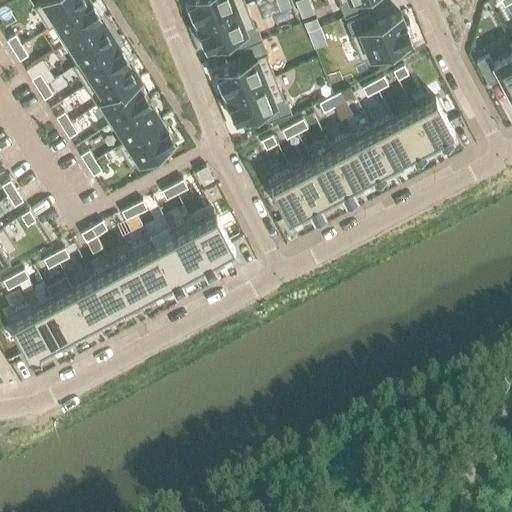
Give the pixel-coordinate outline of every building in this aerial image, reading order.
[(37,0),(31,4),(44,23),(81,0),(37,0)] [(81,0),(44,23),(46,26),(50,24),(61,41),(104,14),(100,8),(103,7),(98,0),(81,0)] [(187,0),(188,0),(184,2),(189,14),(193,13),(196,21),(245,2),(244,0),(187,0)] [(339,0),(340,1),(338,2),(344,15),(366,6),(363,0),(339,0)] [(245,2),(196,21),(200,30),(197,31),(201,44),(205,42),(207,47),(234,35),(238,46),(261,37),(255,23),(254,23),(245,2)] [(368,11),(346,20),(351,32),(350,33),(360,58),(384,48),(384,49),(388,52),(397,48),(398,43),(411,37),(410,35),(414,34),(409,20),(405,22),(401,12),(385,18),(378,21),(373,23),(368,11)] [(104,14),(61,41),(72,60),(116,33),(104,14)] [(15,33),(6,38),(12,48),(21,43),(15,33)] [(72,60),(69,62),(82,83),(129,54),(132,52),(125,41),(122,43),(116,33),(72,60)] [(217,73),(213,74),(219,88),(223,86),(225,93),(274,74),(266,52),(267,51),(261,37),(238,46),(243,59),(215,70),(217,73)] [(21,43),(12,48),(19,58),(28,53),(21,43)] [(488,53),(476,60),(488,82),(500,76),(511,99),(511,51),(493,61),(488,53)] [(129,54),(82,83),(96,105),(139,78),(143,76),(129,54)] [(403,63),(392,68),(397,77),(408,72),(403,63)] [(39,71),(30,77),(37,87),(45,81),(39,71)] [(383,73),(372,79),(377,88),(388,82),(383,73)] [(274,74),(225,93),(229,101),(226,103),(230,117),(235,115),(236,116),(234,116),(236,121),(264,109),(268,119),(291,110),(285,95),(283,96),(274,74)] [(139,78),(96,105),(107,121),(110,119),(110,121),(151,96),(139,78)] [(372,79),(361,85),(366,94),(377,88),(372,79)] [(45,81),(37,87),(43,97),(52,92),(45,81)] [(340,89),(329,95),(334,104),(344,98),(340,89)] [(329,95),(318,101),(323,110),(334,104),(329,95)] [(435,95),(413,107),(432,144),(440,140),(440,141),(452,134),(455,133),(435,95)] [(151,96),(110,121),(120,136),(114,140),(116,145),(163,116),(151,96)] [(391,113),(390,113),(412,155),(413,155),(425,149),(425,148),(432,144),(413,107),(394,117),(391,113)] [(64,109),(55,115),(62,125),(70,120),(64,109)] [(390,113),(371,124),(393,165),(394,164),(400,162),(412,155),(390,113)] [(163,116),(116,145),(127,163),(176,136),(163,116)] [(302,116),(291,122),(296,130),(307,125),(302,116)] [(70,120),(62,125),(68,135),(77,130),(70,120)] [(291,122),(281,127),(286,136),(296,130),(291,122)] [(351,134),(350,135),(372,176),(373,176),(385,169),(391,166),(393,165),(371,124),(351,134)] [(349,130),(327,142),(331,150),(351,187),(353,187),(354,186),(359,183),(372,176),(350,135),(351,134),(349,130)] [(271,132),(261,138),(265,147),(276,141),(271,132)] [(88,147),(79,153),(86,163),(95,158),(88,147)] [(331,150),(311,161),(333,202),(355,191),(353,187),(351,187),(331,150)] [(95,158),(86,163),(93,173),(101,168),(95,158)] [(293,171),(291,172),(310,209),(311,209),(313,213),(333,202),(311,161),(293,171)] [(205,164),(196,169),(203,182),(212,177),(205,164)] [(291,166),(268,179),(289,220),(304,212),(310,209),(291,172),(293,171),(291,166)] [(182,177),(172,182),(176,191),(187,185),(182,177)] [(9,178),(1,183),(7,193),(16,188),(9,178)] [(172,182),(161,188),(166,197),(176,191),(172,182)] [(16,188),(7,193),(14,204),(22,198),(16,188)] [(142,198),(131,204),(136,213),(147,207),(142,198)] [(131,204),(121,209),(125,218),(136,213),(131,204)] [(28,207),(20,213),(26,223),(35,218),(28,207)] [(213,207),(192,218),(215,261),(235,249),(213,207)] [(190,214),(167,226),(172,235),(194,276),(203,271),(204,272),(214,266),(213,262),(215,261),(192,218),(190,214)] [(102,219),(91,225),(96,234),(106,228),(102,219)] [(91,225),(80,231),(85,240),(96,234),(91,225)] [(5,227),(0,230),(0,255),(16,245),(5,227)] [(150,235),(127,247),(129,251),(152,294),(169,285),(172,289),(176,286),(154,244),(150,235)] [(172,235),(154,244),(176,286),(194,276),(172,235)] [(64,245),(53,251),(58,260),(69,254),(64,245)] [(53,251),(42,256),(47,265),(58,260),(53,251)] [(129,251),(110,261),(133,305),(152,294),(129,251)] [(110,261),(89,273),(91,277),(113,319),(126,311),(125,309),(133,305),(110,261)] [(23,267),(13,272),(18,281),(28,276),(23,267)] [(13,272),(2,278),(7,287),(18,281),(13,272)] [(91,277),(74,287),(94,326),(101,322),(102,325),(113,319),(91,277)] [(71,282),(49,294),(72,337),(94,326),(74,287),(71,282)] [(49,294),(31,303),(54,347),(72,337),(49,294)] [(29,299),(6,312),(7,316),(11,322),(9,327),(14,338),(18,338),(28,356),(36,356),(54,347),(31,303),(29,299)]
